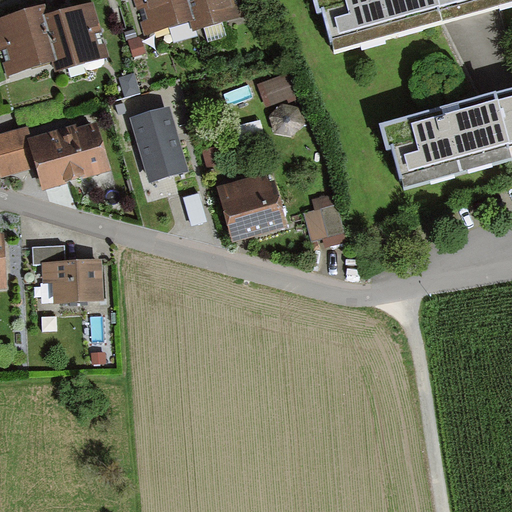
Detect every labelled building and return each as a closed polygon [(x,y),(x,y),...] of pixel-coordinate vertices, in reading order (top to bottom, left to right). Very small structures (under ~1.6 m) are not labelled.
[(75,68),(113,57),(96,0),(89,0),(58,9),(71,55),(75,68)] [(150,0),(159,30),(209,16),(204,0),(150,0)] [(213,29),(252,18),(246,0),(204,0),(209,16),(213,29)] [(511,0),(310,0),(328,62),(478,21),(511,11),(511,0)] [(0,48),(8,74),(71,55),(55,1),(0,17),(0,48)] [(511,98),(376,136),(394,200),(511,167),(511,98)] [(153,112),(132,120),(151,183),(191,173),(171,107),(153,112)] [(45,141),(58,188),(125,170),(113,123),(45,141)] [(3,136),(12,173),(43,165),(35,129),(3,136)] [(216,195),(231,242),(289,224),(275,177),(216,195)] [(318,215),(326,243),(359,234),(350,206),(318,215)] [(31,263),(42,263),(64,262),(64,247),(31,248),(31,263)] [(64,262),(42,263),(43,282),(54,282),(55,301),(99,299),(97,260),(64,262)]
